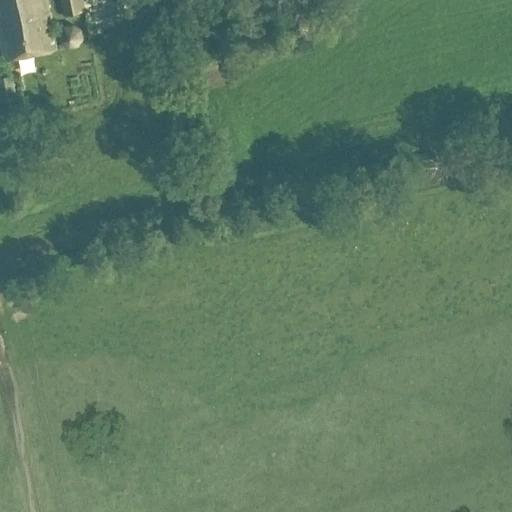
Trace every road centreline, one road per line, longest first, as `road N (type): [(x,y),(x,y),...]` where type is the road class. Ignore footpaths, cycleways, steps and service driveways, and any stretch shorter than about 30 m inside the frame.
road 1 (track): [(0,265),(178,201)]
road 2 (track): [(30,499),(0,362)]
